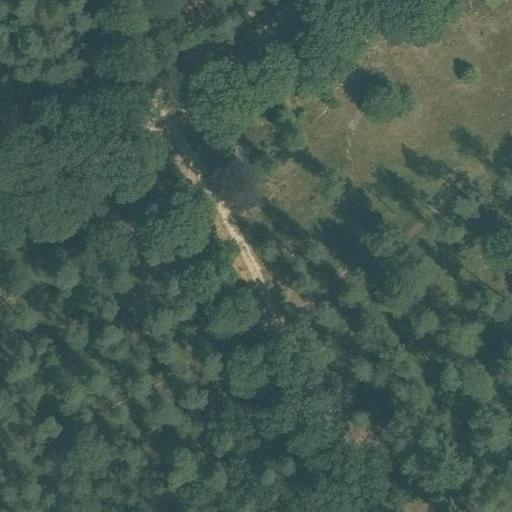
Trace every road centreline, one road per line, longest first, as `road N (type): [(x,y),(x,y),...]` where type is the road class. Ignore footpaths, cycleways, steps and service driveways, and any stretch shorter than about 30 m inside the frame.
road 1 (track): [(0,190),(168,129),(370,511)]
road 2 (track): [(440,0),(168,129),(156,0)]
